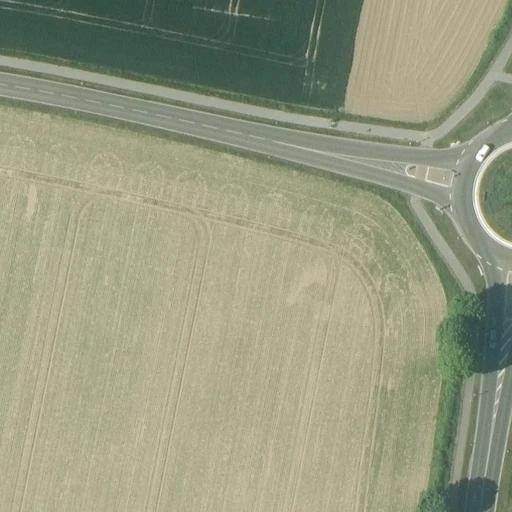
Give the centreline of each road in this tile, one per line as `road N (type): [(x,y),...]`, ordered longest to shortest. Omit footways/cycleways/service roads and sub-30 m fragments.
road 1 (unclassified): [(466,182),(0,87)]
road 2 (secondary): [(480,511),(511,302)]
